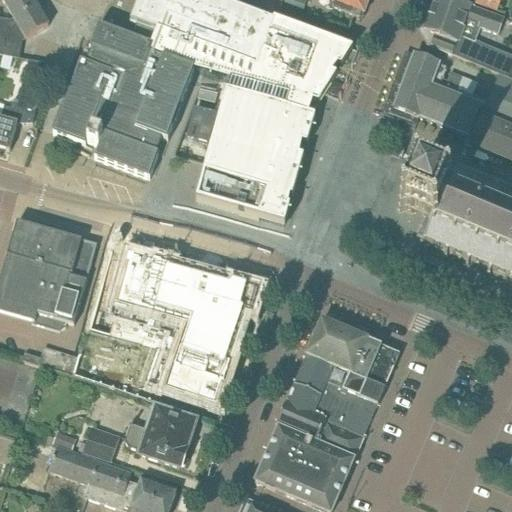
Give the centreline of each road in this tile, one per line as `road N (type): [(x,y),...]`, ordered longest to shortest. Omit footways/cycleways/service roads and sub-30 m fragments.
road 1 (residential): [(299,274),(251,253),(0,185)]
road 2 (residential): [(299,274),(407,0)]
road 3 (residential): [(211,511),(299,274)]
road 4 (residential): [(511,366),(299,274)]
